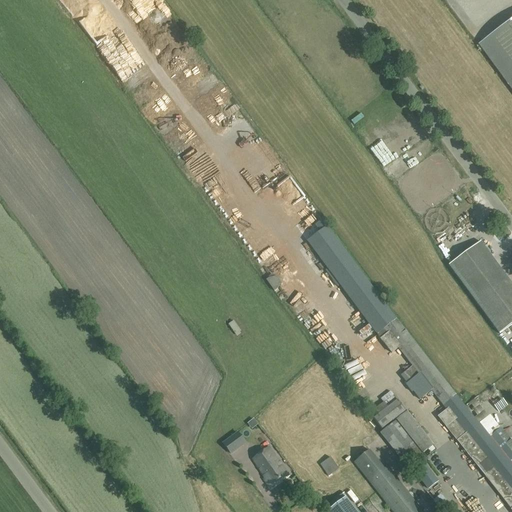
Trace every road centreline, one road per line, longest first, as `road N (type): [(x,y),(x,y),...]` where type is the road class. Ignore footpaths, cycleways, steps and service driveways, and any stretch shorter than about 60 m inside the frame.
road 1 (unclassified): [(511,225),(343,0)]
road 2 (unknown): [(109,0),(192,120)]
